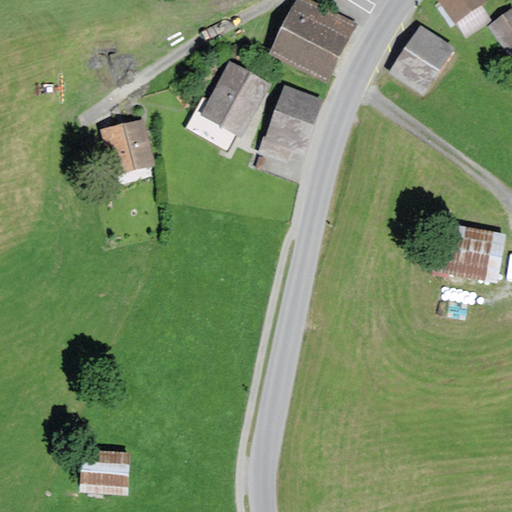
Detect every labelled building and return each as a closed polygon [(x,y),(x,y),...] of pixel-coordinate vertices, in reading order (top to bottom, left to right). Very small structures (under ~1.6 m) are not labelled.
[(310,0),(308,0),(284,49),(333,73),(359,24),(310,0)] [(445,0),(460,22),(484,5),(489,2),(486,0),(445,0)] [(484,5),(460,22),(470,37),(495,21),(484,5)] [(511,48),(511,20),(499,30),(511,48)] [(422,28),(390,77),(426,99),(457,51),(422,28)] [(191,129),(233,152),(268,88),(238,71),(218,107),(207,101),(191,129)] [(323,103),(294,92),(276,140),(272,138),(267,151),(291,160),(296,147),(305,150),(323,103)] [(111,135),(120,171),(154,162),(145,126),(111,135)] [(510,238),(448,226),(440,268),(502,280),(510,238)] [(133,455),(85,453),(83,497),(131,499),(133,455)]
